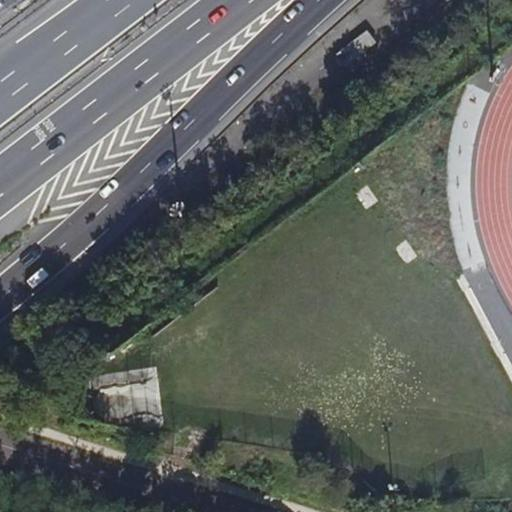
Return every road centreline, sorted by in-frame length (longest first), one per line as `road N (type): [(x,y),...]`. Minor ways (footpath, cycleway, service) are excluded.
road 1 (motorway): [(0,300),(325,0)]
road 2 (motorway): [(0,184),(247,0)]
road 3 (tertiary): [(219,511),(0,445)]
road 4 (motorway): [(116,0),(0,87)]
